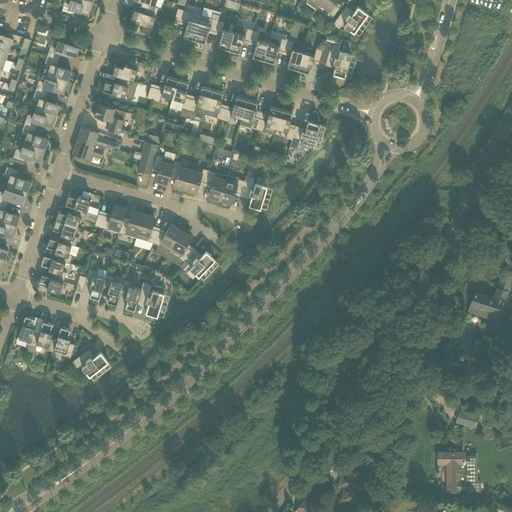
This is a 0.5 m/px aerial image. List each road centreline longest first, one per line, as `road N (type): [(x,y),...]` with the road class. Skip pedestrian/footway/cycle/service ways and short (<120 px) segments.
road 1 (tertiary): [(18,511),(195,376),(327,239),(389,146)]
road 2 (unclassified): [(272,511),(453,224)]
road 3 (unclassified): [(382,511),(453,224)]
road 4 (residential): [(373,113),(100,36)]
road 5 (residential): [(242,220),(56,170)]
road 6 (residential): [(56,170),(100,36)]
road 7 (residential): [(15,293),(56,170)]
road 8 (residential): [(137,325),(15,293)]
road 9 (unclassified): [(453,224),(511,118)]
